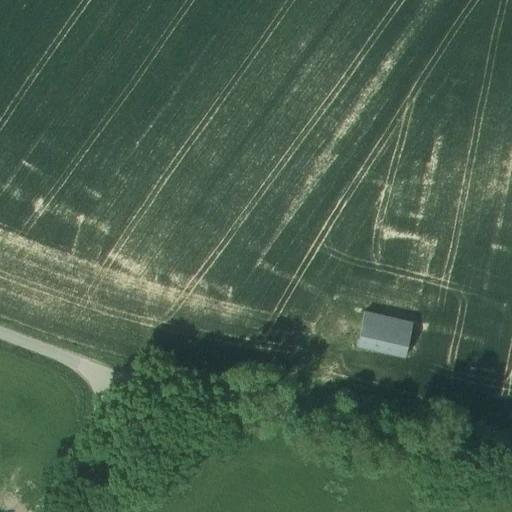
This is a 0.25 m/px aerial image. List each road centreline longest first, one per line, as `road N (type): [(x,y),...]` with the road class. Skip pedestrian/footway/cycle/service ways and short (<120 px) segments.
road 1 (unclassified): [(112,377),(511,463)]
road 2 (unclassified): [(29,511),(75,451),(112,377)]
